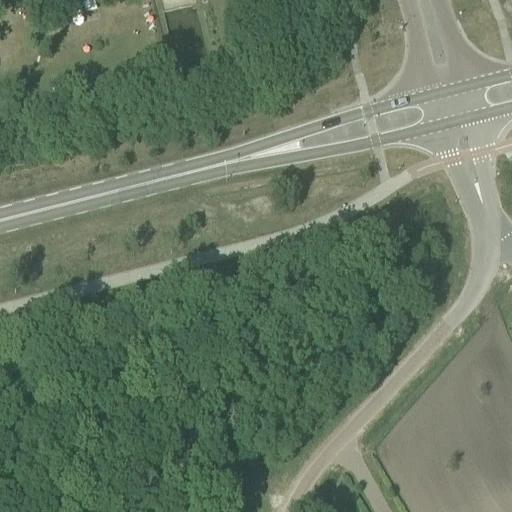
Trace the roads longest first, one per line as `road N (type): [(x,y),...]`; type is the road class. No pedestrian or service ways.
road 1 (unclassified): [(292,511),(335,445),(471,297),(484,269),(483,213)]
road 2 (secondary): [(225,163),(0,221)]
road 3 (secondary): [(225,163),(260,164),(434,126)]
road 4 (secondary): [(427,97),(225,163)]
